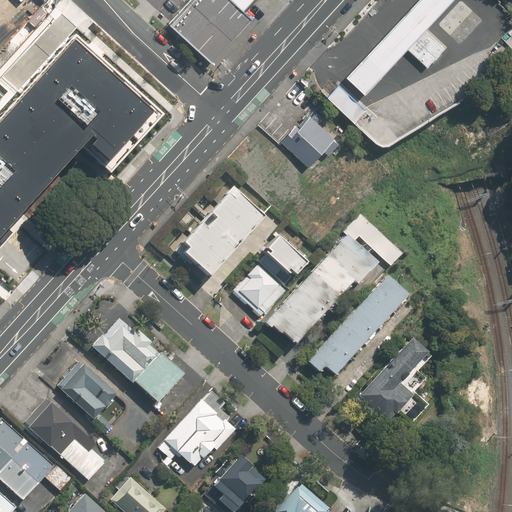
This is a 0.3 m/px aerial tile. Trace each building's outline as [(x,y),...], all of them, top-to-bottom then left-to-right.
[(0,0),(0,98),(49,43),(17,15),(30,0),(0,0)] [(234,0),(189,0),(170,21),(212,60),(253,17),(244,9),(234,0)] [(234,0),(244,9),(251,0),(234,0)] [(416,0),(347,75),(365,92),(406,48),(425,27),(451,0),(416,0)] [(425,27),(406,48),(427,68),(447,46),(425,27)] [(511,43),(511,27),(501,38),(509,46),(511,43)] [(0,117),(0,226),(76,143),(107,171),(159,114),(73,37),(0,117)] [(365,107),(338,84),(327,98),(354,121),(365,107)] [(334,137),(306,113),(281,142),(309,166),(334,137)] [(265,219),(236,190),(178,246),(207,275),(265,219)] [(263,318),(296,350),(364,280),(348,264),(382,229),(365,213),(263,318)] [(306,257),(278,233),(260,254),(288,278),(306,257)] [(284,293),(258,266),(233,289),(259,317),(284,293)] [(336,391),(407,304),(375,278),(304,365),(336,391)] [(124,314),(90,349),(154,410),(188,375),(124,314)] [(427,352),(410,337),(358,395),(384,419),(391,412),(394,414),(411,396),(398,384),(427,352)] [(127,403),(80,359),(55,386),(101,430),(127,403)] [(89,426),(43,385),(12,421),(85,485),(105,463),(88,448),(93,443),(82,434),(89,426)] [(206,386),(147,447),(169,468),(178,459),(191,471),(212,448),(216,451),(227,439),(220,433),(225,427),(219,422),(225,416),(221,411),(226,405),(206,386)] [(0,423),(0,480),(23,502),(55,467),(3,420),(0,423)] [(255,445),(241,446),(206,483),(223,487),(219,500),(231,511),(235,511),(258,489),(255,445)] [(134,473),(107,495),(121,511),(162,511),(165,510),(134,473)] [(324,511),(297,489),(277,511),(324,511)] [(0,511),(2,511),(10,504),(0,495),(0,511)] [(81,499),(66,511),(108,511),(81,499)]
